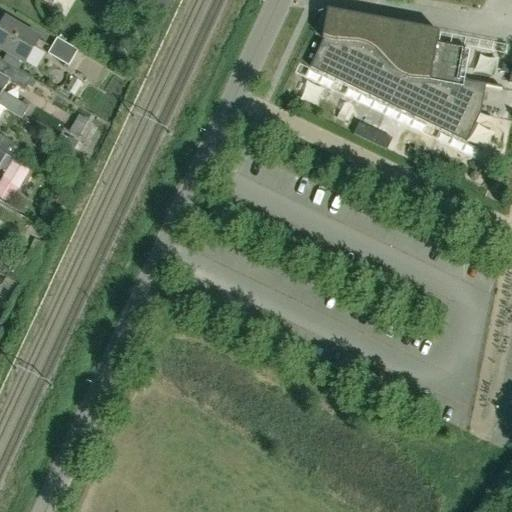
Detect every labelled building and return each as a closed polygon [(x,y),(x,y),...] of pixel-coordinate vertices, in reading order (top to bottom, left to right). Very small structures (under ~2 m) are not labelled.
[(439,34),(327,13),(321,40),(323,40),(309,69),(466,144),(480,116),(486,86),(459,81),(464,49),(437,44),(439,34)] [(37,39),(5,21),(0,28),(0,50),(23,64),(37,39)] [(65,65),(63,68),(72,74),(83,55),(76,52),(77,51),(56,39),(47,54),(65,65)] [(0,107),(21,120),(28,109),(1,93),(8,82),(24,91),(30,80),(0,62),(0,107)] [(0,152),(11,159),(18,148),(0,137),(0,152)] [(0,170),(5,174),(13,161),(0,153),(0,170)] [(29,171),(13,161),(5,174),(4,176),(21,186),(29,171)]
